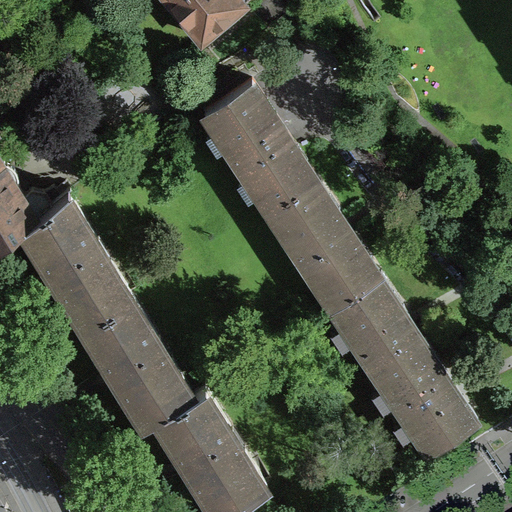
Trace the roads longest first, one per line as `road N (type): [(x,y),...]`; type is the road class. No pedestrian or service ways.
road 1 (residential): [(511,320),(361,156),(316,92),(299,44)]
road 2 (secondary): [(122,511),(29,418),(0,374)]
